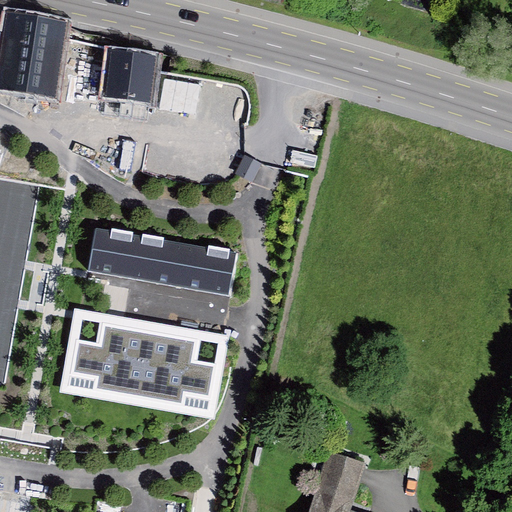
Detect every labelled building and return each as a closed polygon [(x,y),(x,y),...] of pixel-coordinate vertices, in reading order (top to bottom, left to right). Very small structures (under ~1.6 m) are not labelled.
[(8,20),(0,71),(0,90),(58,99),(69,29),(8,20)] [(156,61),(112,56),(107,103),(151,108),(156,61)] [(270,215),(307,221),(312,191),(276,184),(270,215)] [(237,254),(100,230),(92,272),(229,296),(237,254)] [(229,333),(75,307),(60,389),(215,416),(229,333)] [(350,511),(366,469),(329,457),(309,511),(350,511)]
